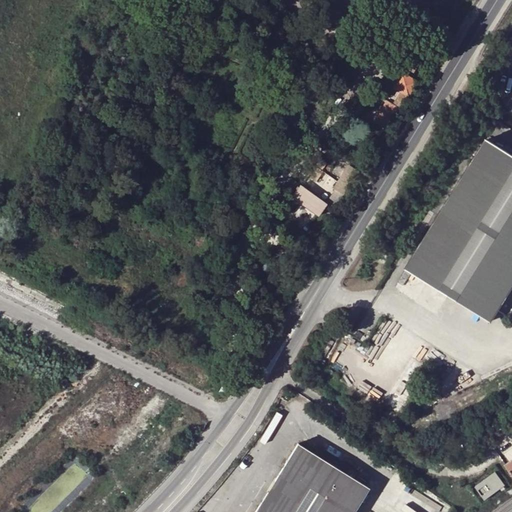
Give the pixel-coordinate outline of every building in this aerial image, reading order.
[(407,62),(400,72),(409,77),(415,67),(407,62)] [(378,123),(388,129),(417,82),(409,77),(400,72),(391,88),(398,92),(378,123)] [(362,150),(371,156),(380,142),(370,136),(362,150)] [(511,155),(487,140),(405,271),(492,324),(499,312),(511,320),(511,319),(511,155)] [(313,153),(309,159),(313,162),(311,165),(315,168),(321,160),(313,153)] [(332,191),(344,199),(359,175),(346,167),(332,191)] [(344,198),(332,191),(323,206),(335,213),(344,198)] [(230,386),(225,382),(219,391),(224,395),(230,386)] [(299,445),(256,511),(353,511),(368,489),(299,445)] [(475,487),(484,500),(505,485),(495,471),(475,487)]
